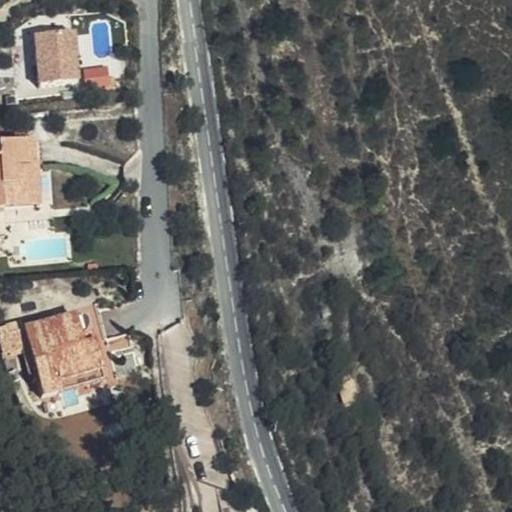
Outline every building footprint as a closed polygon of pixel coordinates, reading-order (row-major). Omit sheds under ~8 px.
[(77,82),(71,33),(29,38),(35,87),(77,82)] [(86,87),(111,85),(110,67),(85,69),(86,87)] [(19,165),(29,165),(26,144),(15,145),(19,165)] [(0,204),(34,201),(29,165),(19,165),(15,145),(0,147),(0,204)] [(0,214),(35,210),(34,201),(0,204),(0,214)] [(43,407),(56,402),(79,394),(73,377),(88,370),(75,334),(59,340),(69,364),(62,367),(51,342),(4,358),(28,424),(45,418),(43,407)] [(79,394),(56,402),(59,413),(83,405),(79,394)] [(323,432),(340,425),(332,402),(314,409),(323,432)] [(349,449),(340,425),(323,432),(331,455),(349,449)]
